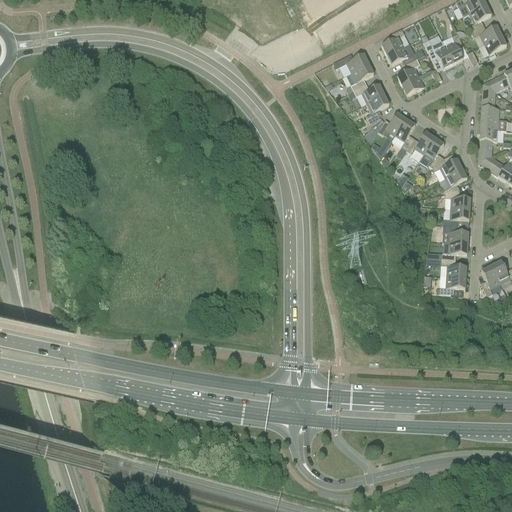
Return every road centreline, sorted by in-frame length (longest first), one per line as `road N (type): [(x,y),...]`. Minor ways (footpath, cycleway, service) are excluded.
road 1 (secondary): [(307,395),(303,203),(286,148),(256,101),(212,63),(153,37),(85,31),(8,38)]
road 2 (secondary): [(11,58),(93,46),(141,50),(189,67),(244,111),(274,157),(287,205),(289,393)]
road 3 (primary): [(0,365),(290,419)]
road 4 (primary): [(289,393),(0,339)]
road 5 (unclassified): [(511,459),(453,459),(336,485),(305,469)]
road 6 (primary): [(511,406),(307,395)]
road 7 (primary): [(307,421),(511,431)]
road 8 (secondary): [(79,511),(24,317)]
road 9 (secondary): [(24,317),(0,156)]
